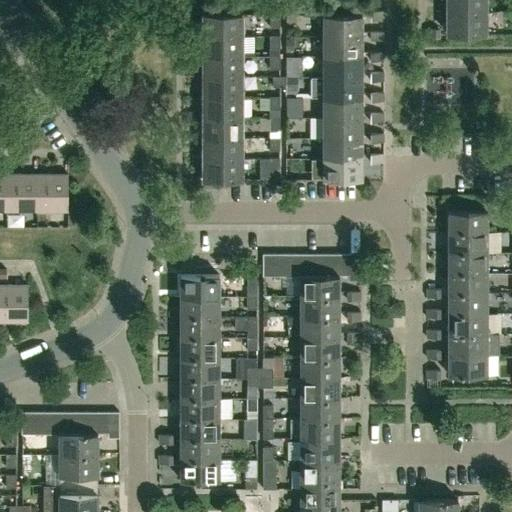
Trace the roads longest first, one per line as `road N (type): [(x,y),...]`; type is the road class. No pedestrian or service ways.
road 1 (residential): [(139,214),(0,3)]
road 2 (residential): [(387,204),(363,214),(139,214)]
road 3 (residential): [(136,511),(134,386),(104,325)]
road 4 (residential): [(511,166),(418,166),(387,204)]
